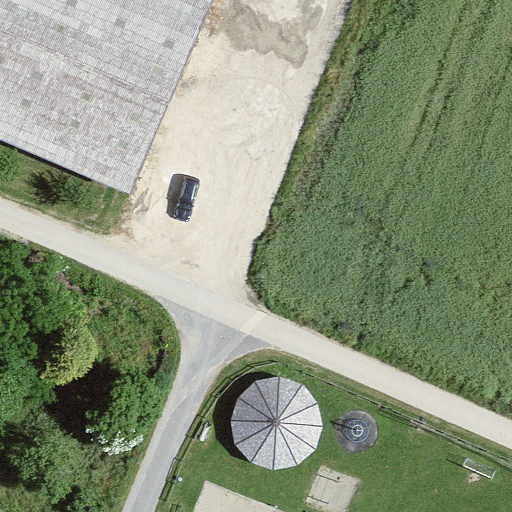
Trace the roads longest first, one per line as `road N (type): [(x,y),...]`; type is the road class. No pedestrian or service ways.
road 1 (track): [(0,205),(511,424)]
road 2 (unclassified): [(138,511),(221,300)]
